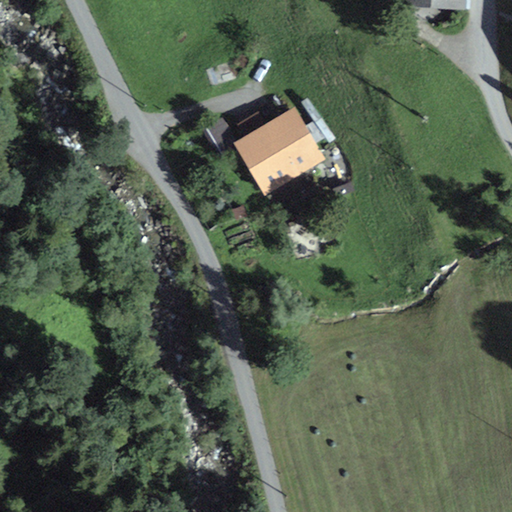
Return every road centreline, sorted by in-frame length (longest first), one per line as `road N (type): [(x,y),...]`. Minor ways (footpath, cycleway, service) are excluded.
road 1 (unclassified): [(277,511),(210,271),(143,131)]
road 2 (unclassified): [(143,131),(75,0)]
road 3 (unclassified): [(511,141),(490,80),(486,0)]
